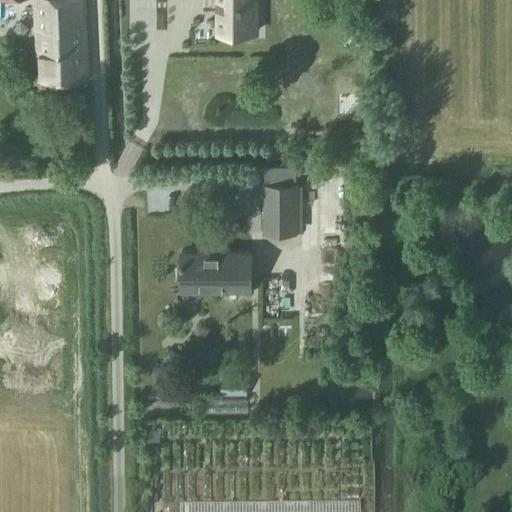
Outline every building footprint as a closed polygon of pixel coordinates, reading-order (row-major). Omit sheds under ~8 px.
[(85,0),(33,0),(37,80),(89,79),(85,0)] [(215,0),(216,29),(255,29),(255,0),(215,0)] [(296,232),(296,184),(264,184),(264,232),(296,232)] [(251,290),(251,252),(181,251),(181,290),(251,290)] [(246,396),(246,378),(220,378),(220,396),(246,396)]
